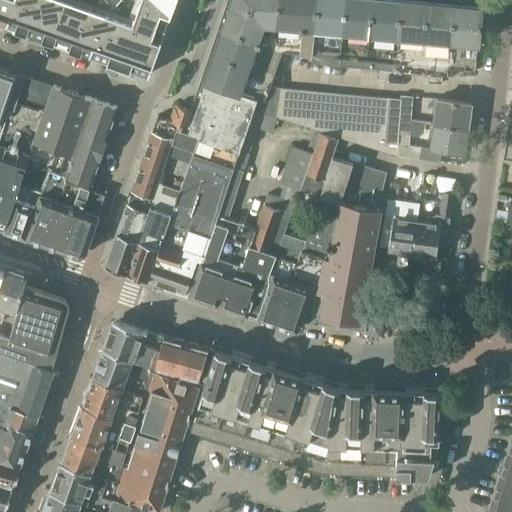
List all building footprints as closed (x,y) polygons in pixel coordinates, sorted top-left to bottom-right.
[(175,0),(0,0),(0,19),(149,73),(175,0)] [(441,0),(231,0),(205,78),(206,79),(258,96),(265,98),(283,50),(313,53),(312,60),(448,73),(449,65),(476,68),(479,41),(480,41),(483,4),(441,0)] [(0,125),(18,73),(0,66),(0,125)] [(18,73),(0,125),(0,151),(27,161),(53,84),(18,73)] [(249,120),(248,124),(271,131),(276,115),(279,116),(282,86),(270,85),(265,98),(258,96),(206,79),(202,90),(213,94),(252,109),(249,120)] [(67,174),(93,98),(53,84),(27,161),(48,168),(67,174)] [(395,152),(397,130),(400,96),(282,86),(279,116),(390,151),(395,152)] [(147,278),(188,291),(189,287),(212,227),(235,167),(248,124),(249,120),(252,109),(213,94),(202,90),(188,130),(199,133),(193,149),(180,188),(172,211),(170,217),(160,245),(147,278)] [(401,93),(400,96),(397,130),(410,131),(413,94),(401,93)] [(433,121),(467,126),(471,101),(437,96),(433,121)] [(93,98),(67,174),(91,182),(117,106),(93,98)] [(192,108),(178,103),(172,119),(186,124),(192,108)] [(141,159),(163,166),(171,141),(193,149),(199,133),(188,130),(155,119),(153,124),(141,159)] [(415,120),(413,134),(424,136),(428,132),(429,122),(415,120)] [(467,126),(433,121),(430,146),(464,150),(467,126)] [(320,192),(332,153),(338,136),(319,130),(312,151),(301,186),(320,192)] [(397,130),(395,152),(420,156),(421,143),(409,142),(410,131),(397,130)] [(312,151),(292,145),(280,181),(301,187),(301,186),(312,151)] [(0,151),(0,227),(4,229),(15,196),(27,161),(0,151)] [(322,255),(321,259),(330,261),(345,182),(353,160),(332,153),(306,240),(303,248),(322,255)] [(163,166),(141,159),(130,187),(145,192),(143,197),(142,201),(145,201),(146,198),(151,200),(158,181),(163,166)] [(353,160),(345,182),(381,193),(386,170),(353,160)] [(244,170),(235,167),(212,227),(188,291),(257,315),(264,294),(268,283),(268,282),(267,274),(273,258),(295,201),(279,196),(276,206),(264,202),(257,227),(229,218),(244,170)] [(67,174),(48,168),(43,180),(44,180),(41,190),(25,236),(42,242),(65,179),(67,174)] [(65,179),(42,242),(80,255),(85,252),(105,193),(89,187),(65,179)] [(158,181),(151,200),(126,270),(146,277),(147,278),(160,245),(170,217),(172,211),(180,188),(158,181)] [(390,181),(386,207),(394,208),(398,182),(390,181)] [(381,193),(345,182),(330,261),(321,259),(313,304),(321,306),(320,313),(360,320),(380,205),(378,205),(381,193)] [(25,236),(41,190),(32,187),(26,201),(15,196),(4,229),(25,236)] [(440,214),(440,215),(450,217),(451,217),(454,193),(453,192),(443,191),(440,214)] [(126,270),(151,200),(146,198),(145,201),(142,201),(143,197),(129,193),(116,230),(117,230),(106,263),(126,270)] [(431,220),(417,218),(411,255),(423,257),(425,254),(436,255),(439,236),(447,238),(450,217),(440,215),(440,214),(439,214),(436,213),(432,216),(431,220)] [(411,255),(417,218),(393,214),(388,248),(399,250),(400,253),(411,255)] [(306,240),(283,232),(273,258),(295,265),(301,248),(303,248),(306,240)] [(258,315),(298,329),(301,320),(308,320),(308,319),(306,318),(308,308),(313,309),(321,259),(322,255),(303,248),(301,248),(295,265),(273,258),(267,274),(268,282),(268,283),(264,294),(265,295),(258,315)] [(28,273),(6,266),(0,284),(0,330),(10,333),(28,273)] [(35,276),(28,273),(10,333),(0,330),(0,347),(53,366),(70,306),(64,296),(38,287),(39,284),(35,276)] [(151,365),(153,366),(164,335),(118,321),(118,322),(113,324),(112,324),(103,347),(151,365)] [(168,370),(199,377),(208,346),(164,334),(164,335),(153,366),(168,370)] [(0,398),(11,403),(38,413),(54,367),(53,366),(0,347),(0,398)] [(144,394),(151,371),(149,370),(151,365),(103,347),(93,375),(144,394)] [(339,386),(212,347),(202,379),(205,380),(189,430),(324,471),(429,475),(439,441),(441,390),(339,386)] [(151,371),(144,394),(139,409),(145,411),(127,466),(122,465),(116,482),(112,497),(140,505),(159,511),(198,385),(151,371)] [(135,423),(139,409),(144,394),(93,375),(82,403),(81,403),(71,432),(126,452),(135,423)] [(0,418),(33,430),(38,413),(11,403),(0,398),(0,418)] [(33,430),(0,418),(0,456),(21,462),(22,462),(33,430)] [(116,482),(122,465),(126,452),(71,432),(61,460),(60,460),(60,461),(116,482)] [(488,511),(511,511),(511,440),(490,509),(488,511)] [(0,482),(13,486),(17,474),(21,462),(0,456),(0,482)] [(107,510),(112,511),(137,511),(140,505),(112,497),(116,482),(60,461),(50,489),(107,509),(107,510)] [(0,506),(6,509),(13,486),(0,482),(0,506)] [(112,511),(107,510),(107,509),(50,489),(41,511),(112,511)]
